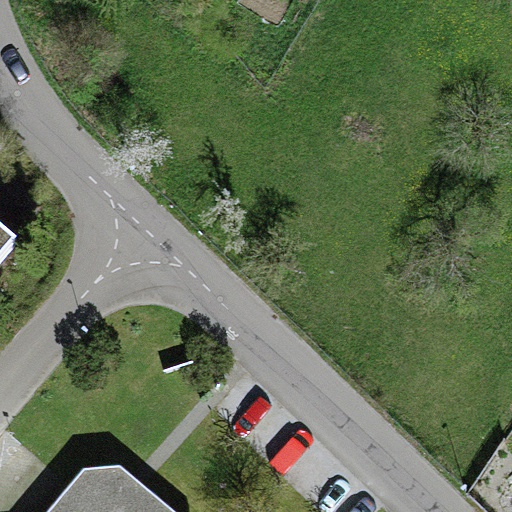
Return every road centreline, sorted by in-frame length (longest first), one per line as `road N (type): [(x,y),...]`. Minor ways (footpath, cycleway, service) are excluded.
road 1 (residential): [(134,238),(415,511)]
road 2 (residential): [(0,53),(15,85),(134,238)]
road 3 (residential): [(134,238),(0,393)]
